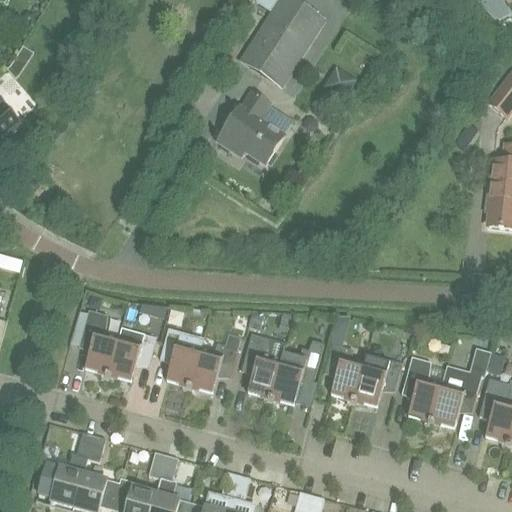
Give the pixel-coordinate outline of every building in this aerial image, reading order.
[(324,23),(287,0),(260,0),(257,5),(273,15),(241,65),(281,91),(324,23)] [(370,0),(369,2),(389,15),(399,0),(370,0)] [(9,71),(6,73),(15,83),(18,80),(33,58),(22,51),(9,71)] [(511,113),(511,88),(507,85),(489,107),(506,121),(511,113)] [(265,169),(284,140),(259,124),(270,107),(252,96),(241,113),(239,112),(218,145),(234,155),(238,149),(244,153),(243,155),(265,169)] [(0,152),(5,148),(3,145),(21,130),(2,109),(0,111),(0,109),(0,152)] [(511,149),(506,149),(504,165),(493,163),(487,215),(491,216),(489,230),(511,233),(511,149)] [(166,311),(141,310),(139,317),(163,323),(166,311)] [(107,383),(119,341),(106,337),(108,320),(89,314),(80,347),(92,350),(85,374),(104,379),(103,382),(107,383)] [(264,320),(256,318),(252,332),(260,334),(264,320)] [(121,332),(119,341),(107,383),(112,384),(112,381),(131,386),(138,363),(150,366),(156,342),(121,332)] [(189,395),(200,352),(187,349),(188,340),(168,334),(161,359),(173,362),(166,386),(185,391),(184,394),(189,395)] [(231,378),(238,353),(241,342),(228,338),(225,350),(217,348),(214,356),(200,352),(189,395),(193,396),(194,393),(213,398),(219,375),(231,378)] [(270,407),(282,364),(268,361),(271,343),(251,338),(242,371),(254,374),(248,398),(266,403),(266,406),(270,407)] [(312,390),(321,357),(325,343),(313,340),(307,353),(302,352),(299,360),(284,356),(282,364),(270,407),(274,408),(275,405),(294,410),(300,386),(312,390)] [(353,409),(365,366),(352,363),(353,354),(332,348),(326,373),(338,376),(331,400),(350,405),(349,408),(353,409)] [(506,361),(492,357),(487,376),(501,380),(506,361)] [(430,430),(442,387),(429,384),(431,367),(412,361),(403,394),(415,397),(408,421),(427,426),(426,429),(430,430)] [(365,366),(353,409),(358,410),(358,407),(377,412),(384,389),(396,392),(402,367),(382,362),(378,370),(365,366)] [(473,413),(479,389),(481,381),(446,372),(442,387),(430,430),(435,431),(436,428),(454,433),(461,410),(473,413)] [(511,406),(506,405),(507,396),(508,388),(489,382),(478,420),(490,425),(485,442),(504,447),(503,450),(508,451),(511,434),(511,406)] [(82,437),(76,460),(72,459),(68,474),(47,468),(38,499),(52,502),(49,511),(54,511),(74,511),(84,478),(88,463),(94,440),(82,437)] [(94,440),(88,463),(99,466),(106,443),(94,440)] [(149,480),(160,483),(167,460),(155,457),(149,480)] [(156,498),(152,511),(191,511),(192,508),(172,502),(176,487),(172,486),(174,478),(178,463),(167,460),(160,483),(156,498)] [(230,511),(239,480),(227,476),(221,501),(209,498),(207,507),(206,506),(205,511),(192,508),(191,511),(230,511)] [(102,511),(113,511),(121,483),(119,488),(84,478),(74,511),(99,511),(100,511),(102,511)] [(244,507),(244,506),(251,483),(239,480),(230,511),(254,511),(255,510),(244,507)] [(152,511),(156,498),(134,491),(135,487),(121,483),(113,511),(152,511)] [(308,511),(311,499),(300,496),(295,511),(308,511)] [(311,499),(308,511),(321,511),(324,503),(311,499)]
